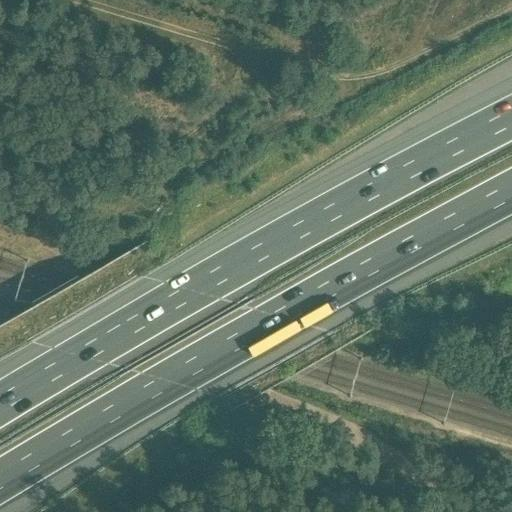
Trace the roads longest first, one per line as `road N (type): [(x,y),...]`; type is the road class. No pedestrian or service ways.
road 1 (motorway): [(0,482),(511,192)]
road 2 (motorway): [(511,116),(189,289),(0,404)]
road 3 (track): [(487,511),(297,411),(0,317)]
road 4 (track): [(79,0),(316,74),(396,68)]
road 5 (track): [(396,68),(511,8)]
